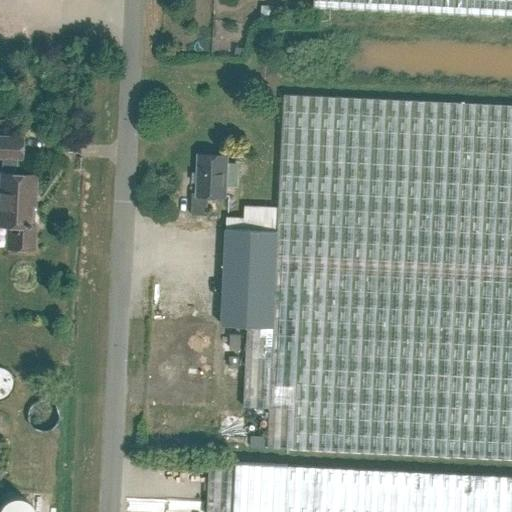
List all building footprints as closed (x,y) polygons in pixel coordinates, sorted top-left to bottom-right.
[(511,0),(313,0),(313,7),(511,16),(511,0)] [(273,328),(247,326),(243,406),(269,407),(267,447),(511,458),(511,105),(284,94),(277,230),(273,328)] [(20,159),(21,139),(0,137),(0,157),(2,158),(1,174),(0,173),(0,225),(7,226),(6,249),(33,250),(34,226),(29,226),(31,196),(33,196),(34,177),(35,177),(35,175),(14,174),(15,158),(20,159)] [(226,196),(228,156),(198,155),(196,193),(192,193),(191,215),(207,216),(208,196),(226,196)] [(273,328),(277,230),(275,230),(276,207),(244,205),(243,217),(227,216),(226,228),(222,325),(247,326),(273,328)] [(238,349),(239,335),(230,335),(230,349),(238,349)] [(236,366),(236,357),(226,356),(225,365),(236,366)] [(511,511),(511,475),(210,461),(207,511),(511,511)] [(31,511),(31,508),(30,505),(28,502),(25,499),(22,497),(19,496),(15,495),(12,495),(9,496),(5,497),(2,499),(0,500),(0,511),(31,511)]
